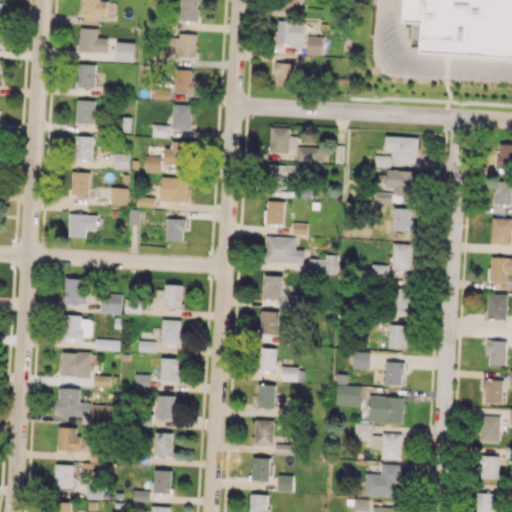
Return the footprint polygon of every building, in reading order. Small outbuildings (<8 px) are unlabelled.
[(107,0),(102,0),(82,0),(81,23),(97,24),(98,15),(106,16),(107,0)] [(511,58),(511,0),(402,0),(401,23),(420,24),(418,53),(511,58)] [(303,44),(304,20),(277,20),(276,44),(303,44)] [(98,28),(80,27),(79,50),(106,52),(107,38),(97,37),(98,28)] [(171,36),(170,55),(196,56),(197,33),(179,33),(179,37),(171,36)] [(306,54),(322,54),(323,36),(306,36),(306,54)] [(135,41),(115,41),(115,61),(134,61),(135,41)] [(275,84),(294,85),(295,62),(275,62),(275,84)] [(78,86),(95,87),(95,63),(78,63),(78,86)] [(174,91),(193,91),(194,69),(175,69),(174,91)] [(154,99),(169,99),(170,88),(154,88),(154,99)] [(95,99),(77,99),(76,122),(94,123),(95,99)] [(192,104),(173,103),(172,128),(191,128),(192,104)] [(170,137),(170,125),(153,124),(152,136),(170,137)] [(320,147),(297,146),(297,136),(289,135),(289,127),(270,127),(269,152),(293,153),(293,160),(320,161),(320,147)] [(91,159),(92,135),(75,135),(74,158),(91,159)] [(385,148),(393,148),(392,162),(417,163),(418,136),(385,135),(385,148)] [(164,148),(164,163),(184,164),(185,141),(171,141),(171,148),(164,148)] [(497,165),(511,165),(511,143),(498,143),(497,165)] [(129,169),(129,153),(114,152),(114,168),(129,169)] [(160,172),(161,156),(146,155),(145,171),(160,172)] [(375,165),(390,166),(391,155),(375,155),(375,165)] [(294,164),(269,163),(269,182),(294,183),(294,164)] [(394,194),(416,194),(416,169),(387,169),(386,187),(394,187),(394,194)] [(88,194),(89,171),(72,170),(71,194),(88,194)] [(161,200),(188,200),(189,177),(162,177),(161,200)] [(511,204),(511,181),(494,181),(493,203),(511,204)] [(128,187),(111,186),(110,204),(127,204),(128,187)] [(392,192),(377,192),(376,203),(392,203),(392,192)] [(154,206),(155,196),(137,196),(137,206),(154,206)] [(284,200),(266,200),(265,222),(283,223),(284,200)] [(394,222),(387,222),(387,230),(411,230),(412,208),(394,207),(394,222)] [(86,229),(96,229),(97,214),(69,213),(68,236),(86,237),(86,229)] [(185,218),(166,217),(165,240),(184,241),(185,218)] [(511,217),(491,217),(491,243),(510,243),(511,217)] [(306,234),(307,223),(293,222),(292,234),(306,234)] [(295,236),(266,236),(265,261),(303,262),(303,249),(295,249),(295,236)] [(412,269),(413,243),(392,242),(391,269),(412,269)] [(337,272),(337,254),(324,254),(324,259),(309,258),(309,271),(337,272)] [(506,282),(507,274),(511,274),(511,256),(489,256),(489,282),(506,282)] [(283,299),(283,305),(302,305),(302,293),(286,293),(286,285),(282,285),(282,275),(263,274),(263,298),(283,299)] [(85,303),(86,278),(64,277),(63,302),(85,303)] [(182,284),(165,283),(164,307),(181,307),(182,284)] [(390,311),(407,311),(408,288),(391,287),(390,311)] [(121,313),(122,294),(102,293),(101,312),(121,313)] [(507,294),(487,293),(486,318),(506,319),(507,294)] [(125,312),(142,313),(142,299),(125,298),(125,312)] [(260,333),(278,333),(278,310),(260,309),(260,333)] [(92,319),(82,318),(82,314),(64,314),(63,337),(91,338),(92,319)] [(161,344),(180,344),(181,319),(162,319),(161,344)] [(406,348),(406,324),(389,323),(388,347),(406,348)] [(95,349),(117,350),(118,339),(95,338),(95,349)] [(506,340),(488,339),(487,364),(505,364),(506,340)] [(155,351),(155,340),(138,340),(138,351),(155,351)] [(277,348),(260,347),(259,370),(276,370),(277,348)] [(90,376),(91,352),(61,351),(60,375),(90,376)] [(370,351),(353,351),(352,367),(369,368),(370,351)] [(178,357),(161,357),(160,380),(177,381),(178,357)] [(403,361),(385,360),(384,383),(402,384),(403,361)] [(280,380),(303,381),(304,367),(281,366),(280,380)] [(150,374),(135,373),(134,388),(150,389),(150,374)] [(110,386),(110,375),(93,374),(93,386),(110,386)] [(502,380),(485,379),(484,401),(502,402),(502,380)] [(274,407),(275,384),(258,383),(257,406),(274,407)] [(336,404),(360,405),(360,385),(337,384),(336,404)] [(90,402),(79,402),(79,387),(57,387),(56,414),(90,415),(90,402)] [(173,418),(174,395),(157,394),(156,417),(173,418)] [(402,422),(403,396),(369,395),(368,421),(402,422)] [(91,422),(114,422),(114,404),(91,404),(91,422)] [(499,441),(500,415),(480,415),(479,441),(499,441)] [(273,445),(274,419),(254,418),(253,444),(273,445)] [(354,440),(371,440),(371,448),(381,449),(381,459),(401,459),(401,434),(371,433),(372,423),(354,422),(354,440)] [(78,450),(79,427),(58,426),(58,449),(78,450)] [(154,455),(171,455),(172,432),(155,431),(154,455)] [(295,444),(275,443),(275,454),(295,455),(295,444)] [(498,478),(499,455),(480,455),(479,478),(498,478)] [(268,480),(269,457),(252,457),(251,480),(268,480)] [(381,473),(365,473),(364,495),(395,496),(395,483),(400,483),(401,464),(381,463),(381,473)] [(72,487),(73,464),(55,464),(54,487),(72,487)] [(171,469),(154,469),(153,492),(170,492),(171,469)] [(292,491),(293,474),(277,474),(277,490),(292,491)] [(86,498),(108,498),(108,485),(87,485),(86,498)] [(494,511),(495,493),(477,492),(475,511),(494,511)] [(249,511),(268,511),(269,494),(250,493),(249,511)] [(367,511),(368,498),(354,498),(353,511),(367,511)] [(69,511),(70,502),(52,501),(52,511),(69,511)]
